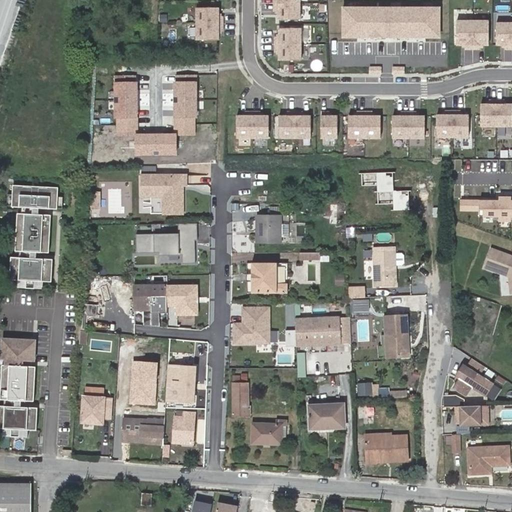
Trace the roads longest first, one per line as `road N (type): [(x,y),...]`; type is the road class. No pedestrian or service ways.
road 1 (residential): [(511,74),(424,90),(273,86),(248,58),(248,0)]
road 2 (unclassified): [(416,180),(431,207),(442,336),(428,396),(431,493)]
road 3 (residential): [(221,181),(213,478)]
road 4 (unclassified): [(213,478),(0,460)]
road 5 (unclassified): [(400,491),(213,478)]
